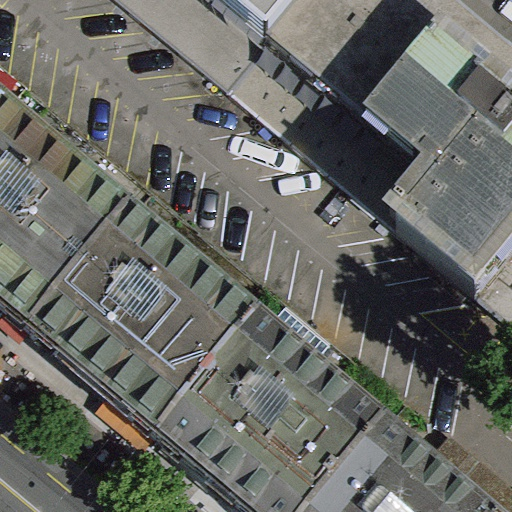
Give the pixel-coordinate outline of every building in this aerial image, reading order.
[(267,54),(201,0),(111,0),(230,99),(267,54)] [(201,0),(267,54),(312,0),(201,0)] [(312,0),(267,54),(365,134),(443,39),(511,95),(511,60),(438,0),(312,0)] [(477,307),(511,265),(511,95),(443,39),(365,134),(422,182),(385,228),(477,307)] [(365,134),(267,54),(230,99),(385,228),(422,182),(365,134)] [(456,497),(480,468),(0,63),(0,114),(4,118),(131,226),(259,331),(385,437),(456,497)] [(131,226),(4,118),(0,123),(0,310),(35,340),(131,226)] [(259,331),(131,226),(35,340),(163,447),(259,331)] [(511,265),(477,307),(511,336),(511,265)] [(322,511),(385,437),(259,331),(163,447),(241,511),(322,511)] [(473,511),(456,497),(385,437),(322,511),(473,511)] [(456,497),(473,511),(511,511),(511,494),(480,468),(456,497)]
